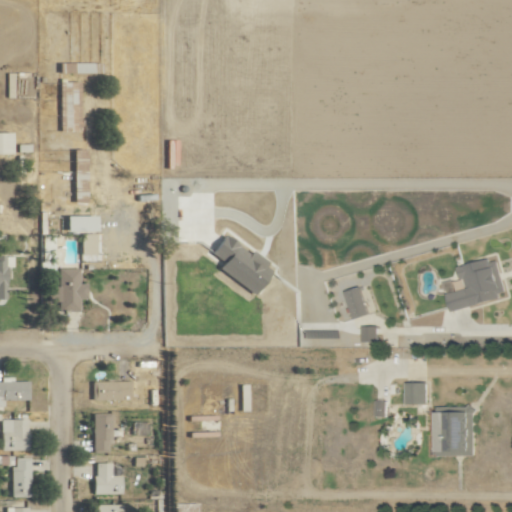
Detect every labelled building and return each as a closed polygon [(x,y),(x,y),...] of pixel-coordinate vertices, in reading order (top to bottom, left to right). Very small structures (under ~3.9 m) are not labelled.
[(78,128),(77,81),(59,82),(60,129),(78,128)] [(81,149),(69,149),(70,202),(83,202),(81,149)] [(61,231),(92,232),(92,216),(61,215),(61,231)] [(91,233),(77,233),(78,243),(78,254),(92,254),(91,233)] [(215,267),(249,294),(269,268),(247,251),(245,253),(221,234),(207,252),(219,262),(215,267)] [(10,267),(10,256),(0,255),(0,298),(2,299),(2,267),(10,267)] [(494,257),(454,267),(457,278),(461,277),(464,288),(444,293),(448,309),(504,295),(494,257)] [(54,268),(55,286),(45,286),(46,299),(51,299),(51,311),(76,311),(76,298),(83,298),(83,283),(76,283),(76,268),(54,268)] [(366,313),(357,286),(342,291),(351,318),(366,313)] [(359,326),(360,341),(376,340),(375,326),(359,326)] [(25,379),(8,380),(8,376),(0,376),(0,406),(0,399),(25,399),(25,379)] [(128,380),(89,379),(88,398),(127,398),(128,380)] [(424,381),(403,381),(404,402),(425,401),(424,381)] [(465,408),(432,409),(432,454),(473,453),(472,405),(465,405),(465,408)] [(108,443),(108,412),(89,412),(89,453),(104,453),(104,443),(108,443)] [(0,449),(25,450),(25,418),(0,417),(0,449)] [(27,457),(7,457),(7,497),(27,497),(27,457)] [(108,461),(90,462),(90,494),(128,493),(128,475),(108,475),(108,461)] [(117,511),(117,503),(91,503),(91,511),(117,511)]
